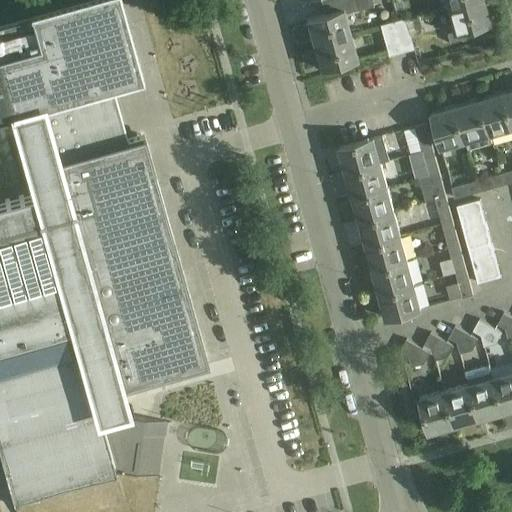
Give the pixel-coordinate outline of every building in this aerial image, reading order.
[(0,116),(12,113),(96,91),(144,78),(122,0),(73,0),(0,20),(0,116)] [(376,6),(374,0),(336,0),(323,4),(326,15),(307,20),(314,46),(351,36),(345,15),(376,6)] [(484,0),(445,0),(448,10),(484,0)] [(491,23),(484,0),(448,10),(454,33),(449,35),(452,44),(469,40),(466,30),(491,23)] [(172,38),(167,39),(178,81),(211,73),(197,17),(168,24),(172,38)] [(415,50),(406,19),(394,22),(402,54),(415,50)] [(402,54),(394,22),(382,26),(390,57),(402,54)] [(358,59),(351,36),(314,46),(320,69),(358,59)] [(35,193),(0,202),(0,451),(13,499),(116,471),(137,475),(145,419),(131,417),(122,385),(208,361),(145,133),(128,137),(110,142),(96,91),(12,113),(35,193)] [(511,129),(511,112),(506,93),(482,100),(492,135),(511,129)] [(492,135),(482,100),(458,107),(468,142),(492,135)] [(468,142),(458,107),(433,114),(442,149),(468,142)] [(196,122),(198,143),(215,141),(213,121),(196,122)] [(428,124),(427,125),(419,127),(426,152),(435,150),(428,124)] [(382,164),(375,139),(375,137),(340,147),(348,174),(382,164)] [(406,165),(423,163),(420,137),(403,139),(406,165)] [(441,174),(435,150),(426,152),(432,176),(441,174)] [(389,188),(382,164),(348,174),(354,198),(389,188)] [(448,198),(441,174),(432,176),(439,200),(448,198)] [(482,192),(506,185),(504,175),(479,182),(482,192)] [(232,219),(231,205),(233,205),(231,178),(202,181),(205,221),(232,219)] [(457,199),(482,192),(479,182),(454,189),(457,199)] [(396,212),(389,188),(354,198),(361,222),(396,212)] [(454,221),(448,198),(439,200),(445,224),(454,221)] [(459,207),(462,218),(485,212),(482,201),(459,207)] [(402,236),(396,212),(361,222),(368,246),(402,236)] [(488,223),(485,212),(462,218),(465,229),(488,223)] [(461,245),(454,221),(445,224),(452,248),(461,245)] [(491,233),(488,223),(465,229),(468,240),(491,233)] [(494,244),(491,233),(468,240),(471,251),(494,244)] [(409,260),(402,236),(368,246),(374,270),(409,260)] [(497,255),(494,244),(471,251),(474,262),(497,255)] [(467,270),(461,245),(452,248),(458,273),(467,270)] [(499,266),(497,255),(474,262),(476,272),(499,266)] [(416,285),(409,260),(374,270),(381,294),(416,285)] [(503,278),(499,266),(476,272),(480,284),(503,278)] [(474,295),(467,270),(458,273),(465,297),(474,295)] [(234,300),(238,313),(260,307),(253,282),(232,288),(235,300),(234,300)] [(422,309),(416,285),(381,294),(388,319),(422,309)] [(511,316),(505,313),(498,325),(506,329),(509,339),(511,338),(511,316)] [(504,333),(497,329),(481,320),(474,331),(483,337),(485,346),(498,342),(504,333)] [(479,340),(472,336),(456,327),(450,338),(458,343),(461,353),(474,349),(479,340)] [(454,347),(447,342),(432,333),(426,345),(434,349),(436,359),(449,356),(454,347)] [(431,353),(424,349),(407,340),(401,351),(409,356),(412,367),(426,363),(431,353)] [(254,359),(258,383),(280,380),(276,355),(254,359)] [(503,413),(493,378),(490,364),(466,371),(469,385),(479,419),(503,413)] [(511,409),(511,372),(493,378),(503,413),(511,409)] [(479,419),(469,385),(445,391),(454,426),(479,419)] [(454,426),(445,391),(420,398),(430,433),(454,426)] [(271,422),(284,467),(317,458),(305,413),(271,422)]
